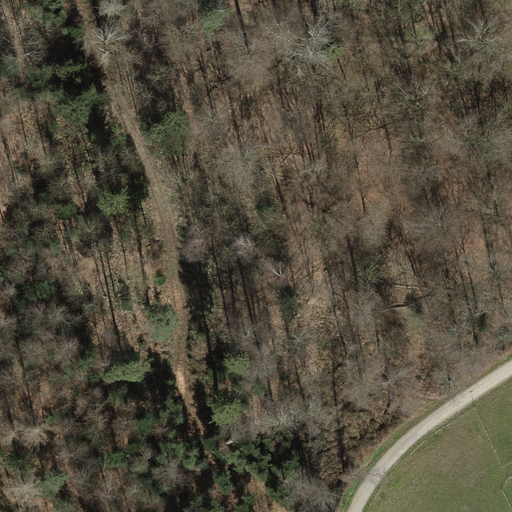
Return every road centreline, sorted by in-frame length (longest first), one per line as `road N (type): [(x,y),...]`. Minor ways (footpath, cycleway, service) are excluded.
road 1 (track): [(198,0),(302,29),(365,35),(511,15)]
road 2 (track): [(511,367),(405,444),(354,511)]
